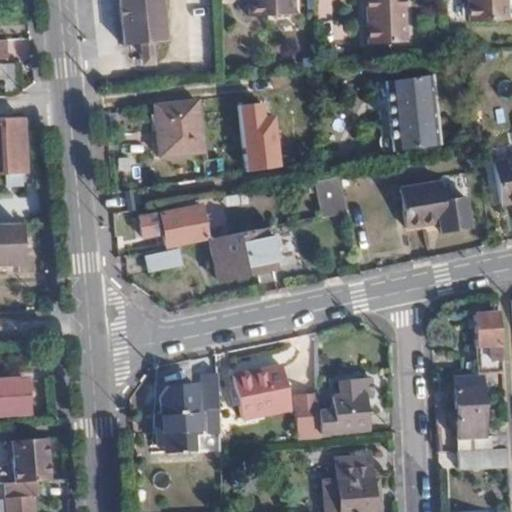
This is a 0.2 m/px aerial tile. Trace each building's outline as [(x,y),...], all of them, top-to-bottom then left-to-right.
[(155,41),(151,0),(107,0),(111,45),(155,41)] [(286,16),(285,0),(239,0),(240,17),(286,16)] [(368,0),(369,25),(369,44),(406,42),(404,0),(368,0)] [(469,0),(470,6),(471,24),(508,23),(507,0),(469,0)] [(17,64),(0,62),(0,89),(16,91),(17,64)] [(439,146),(432,76),(386,79),(394,150),(439,146)] [(193,80),(162,83),(164,104),(153,105),(159,155),(200,151),(193,80)] [(250,124),(249,93),(232,94),(232,102),(224,103),(225,110),(234,109),(234,124),(250,124)] [(21,172),(21,116),(0,117),(0,173),(17,172),(21,172)] [(511,201),(511,159),(493,163),(500,203),(511,201)] [(0,185),(18,184),(17,172),(0,173),(0,185)] [(337,174),(312,178),(319,214),(344,208),(337,174)] [(403,232),(436,228),(464,223),(462,201),(444,202),(441,182),(397,187),(403,232)] [(204,237),(197,206),(158,214),(164,245),(204,237)] [(0,262),(18,262),(16,222),(0,222),(0,262)] [(465,233),(464,223),(436,228),(437,238),(465,233)] [(266,226),(208,238),(216,279),(275,267),(266,226)] [(182,266),(178,249),(146,256),(148,272),(182,266)] [(499,372),(495,313),(472,315),(475,374),(480,373),(499,372)] [(292,410),(283,367),(234,377),(242,420),(292,410)] [(475,374),(451,375),(455,439),(483,437),(482,429),(480,373),(475,374)] [(218,441),(215,375),(200,376),(201,413),(207,413),(207,441),(218,441)] [(0,410),(31,409),(30,378),(0,379),(0,410)] [(330,411),(316,412),(316,432),(365,427),(362,395),(369,394),(368,379),(336,382),(337,397),(328,398),(330,411)] [(197,434),(196,387),(168,388),(161,397),(162,413),(154,414),(155,442),(163,442),(163,452),(192,452),(191,434),(197,434)] [(316,412),(315,393),(294,395),(295,439),(316,437),(316,432),(316,412)] [(483,437),(455,439),(456,450),(504,447),(503,428),(482,429),(483,437)] [(47,480),(45,438),(9,439),(12,483),(18,482),(36,481),(47,480)] [(456,450),(454,450),(455,466),(505,463),(504,447),(456,450)] [(370,511),(367,457),(334,460),(335,480),(322,481),(324,511),(370,511)] [(37,497),(36,481),(18,482),(19,498),(7,499),(7,511),(31,511),(31,497),(37,497)]
